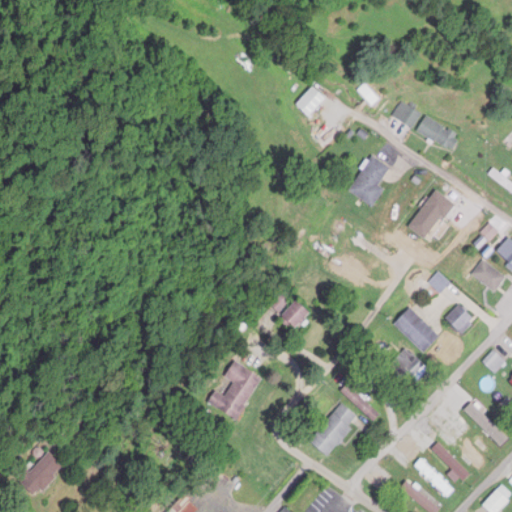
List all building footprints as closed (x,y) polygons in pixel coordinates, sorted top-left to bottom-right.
[(370,108),(378,101),(364,86),(356,92),(370,108)] [(307,119),(324,102),(311,89),(294,106),(307,119)] [(422,116),(402,103),(392,117),(411,131),(422,116)] [(451,152),(459,135),(424,119),(416,136),(451,152)] [(383,191),(376,186),(388,169),(371,156),(347,191),(371,208),(383,191)] [(511,195),(511,186),(499,175),(495,180),(511,195)] [(407,229),(427,242),(452,204),(433,191),(407,229)] [(315,257),(339,272),(347,259),(343,257),(358,231),(338,219),(315,257)] [(488,242),(497,233),(489,226),(481,235),(488,242)] [(511,243),(508,240),(493,254),(511,272),(511,243)] [(470,277),(493,294),(505,280),(482,262),(470,277)] [(427,284),(440,295),(450,285),(438,273),(427,284)] [(307,317),(284,293),(269,307),(293,331),(307,317)] [(444,319),(460,337),(475,324),(459,306),(444,319)] [(393,325),(422,354),(438,338),(409,309),(393,325)] [(391,343),(379,332),(369,343),(381,354),(391,343)] [(424,367),(405,350),(388,369),(407,386),(424,367)] [(505,364),(494,354),(483,365),(495,376),(505,364)] [(207,403),(233,421),(261,381),(234,362),(223,378),(232,384),(223,397),(215,392),(207,403)] [(482,419),(499,437),(505,432),(487,413),(482,419)] [(325,458),(351,432),(335,415),(308,442),(325,458)] [(483,461),(451,429),(444,437),(475,468),(483,461)] [(430,451),(462,482),(469,475),(438,444),(430,451)] [(60,466),(42,451),(16,485),(33,499),(60,466)] [(446,499),(453,492),(421,459),(413,467),(446,499)] [(435,511),(438,509),(407,484),(401,491),(427,511),(435,511)] [(499,511),(511,499),(511,497),(501,486),(481,507),(486,511),(499,511)] [(167,511),(196,511),(198,510),(184,495),(167,511)]
